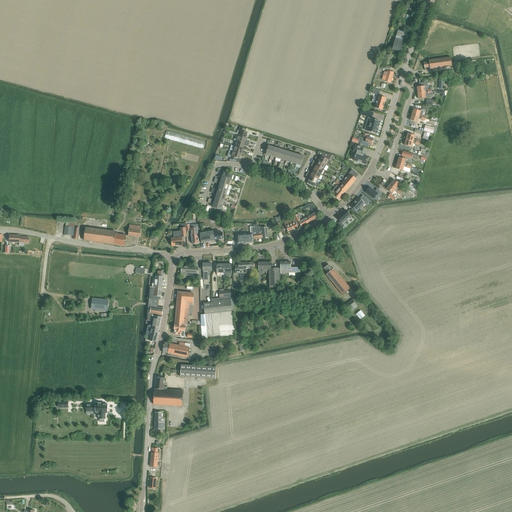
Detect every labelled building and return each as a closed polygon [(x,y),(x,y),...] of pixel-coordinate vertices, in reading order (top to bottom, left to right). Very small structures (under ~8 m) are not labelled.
[(401,37),(404,38),(405,32),(398,30),(396,36),(397,36),(396,39),(395,39),(392,49),(400,51),(403,41),(400,40),(401,37)] [(430,67),(430,69),(452,66),(450,57),(429,60),(429,62),(424,63),(425,68),(430,67)] [(473,68),(471,60),(459,62),(460,68),(467,66),(468,69),(473,68)] [(391,82),(393,73),(387,71),(387,73),(384,73),(382,79),(385,79),(384,80),(391,82)] [(438,77),(437,88),(442,88),(443,81),(445,81),(446,77),(443,77),(438,77)] [(420,87),(417,87),(418,93),(431,92),(431,90),(425,90),(424,86),(425,86),(425,83),(420,83),(420,87)] [(386,99),(378,96),(377,100),(375,100),(374,102),(377,103),(375,108),(382,110),(386,99)] [(425,119),(426,117),(422,116),(423,111),(421,110),(421,111),(414,109),(412,115),(425,119)] [(368,118),(367,122),(370,123),(368,132),(376,134),(379,121),(371,119),(368,118)] [(237,136),(246,138),(247,134),(249,134),(250,131),(240,128),(237,136)] [(167,131),(165,138),(204,148),(206,141),(167,131)] [(364,133),(360,144),(368,147),(369,143),(372,144),(374,139),(367,137),(367,135),(364,133)] [(408,134),(406,139),(420,143),(420,141),(414,139),(415,136),(408,134)] [(268,146),(265,155),(271,157),(273,147),(268,146)] [(354,151),(356,152),(356,153),(353,160),(354,161),(355,162),(357,163),(358,162),(365,164),(368,157),(364,155),(366,149),(356,146),(354,151)] [(429,153),(427,153),(426,153),(425,152),(426,150),(422,149),(421,152),(419,152),(418,155),(424,157),(427,157),(429,153)] [(239,159),(241,154),(233,151),(230,160),(236,161),(237,159),(239,159)] [(316,157),(315,159),(318,161),(326,165),(328,166),(331,162),(329,160),(331,156),(332,155),(319,151),(319,152),(317,155),(321,156),(320,159),(316,157)] [(301,166),(304,157),(299,155),(296,164),(301,166)] [(399,158),(398,163),(411,167),(412,165),(405,163),(406,160),(399,158)] [(314,161),(312,164),(324,170),(326,165),(318,161),(317,163),(314,161)] [(321,175),(324,170),(312,164),(311,166),(314,168),(313,171),(321,175)] [(308,171),(307,173),(318,179),(321,175),(313,171),(312,173),(308,171)] [(356,179),(358,176),(352,171),(349,175),(339,188),(337,186),(332,192),(335,194),(334,195),(339,200),(356,180),(356,179)] [(309,178),(308,180),(306,182),(311,185),(312,182),(318,186),(321,181),(318,179),(307,173),(306,176),(309,178)] [(222,177),(220,182),(229,185),(231,180),(222,177)] [(390,185),(402,193),(403,192),(397,188),(400,184),(394,180),(390,185)] [(413,195),(416,197),(419,187),(417,186),(416,189),(415,188),(414,188),(415,185),(411,183),(409,185),(407,187),(406,189),(407,190),(411,193),(413,194),(413,195)] [(395,191),(400,195),(402,193),(390,185),(387,189),(393,194),(395,191)] [(377,194),(380,196),(382,193),(377,189),(375,192),(369,187),(365,192),(368,194),(373,199),(377,194)] [(403,195),(409,199),(411,197),(403,191),(403,192),(402,193),(400,195),(402,196),(403,195)] [(358,197),(350,205),(355,211),(358,208),(360,209),(362,207),(361,205),(364,202),(366,205),(369,202),(362,195),(359,198),(358,197)] [(212,208),(222,211),(223,205),(214,203),(212,208)] [(344,211),(335,218),(339,222),(336,224),(340,229),(343,227),(341,224),(350,217),(344,211)] [(299,215),(294,217),(295,219),(297,223),(299,221),(300,222),(299,223),(302,227),(317,218),(314,213),(308,216),(308,217),(302,221),(302,220),(301,218),(301,217),(300,216),(299,215)] [(287,223),(285,224),(288,232),(297,228),(295,223),(297,223),(295,219),(294,219),(294,220),(291,222),(290,220),(287,222),(287,223)] [(78,240),(79,228),(75,228),(75,224),(66,223),(65,227),(64,235),(71,236),(74,236),(73,239),(78,240)] [(138,237),(140,238),(141,232),(141,227),(129,225),(128,236),(138,237)] [(193,229),(191,229),(192,234),(190,235),(190,237),(192,237),(193,244),(199,244),(197,229),(198,229),(198,225),(193,226),(193,229)] [(253,225),(253,228),(253,232),(254,236),(254,240),(262,239),(268,238),(268,228),(258,229),(257,225),(255,225),(253,225)] [(85,228),(84,241),(114,245),(124,246),(126,236),(115,234),(115,232),(85,228)] [(250,228),(251,234),(237,235),(238,245),(253,243),(253,234),(254,236),(253,232),(253,228),(250,228)] [(215,241),(214,240),(223,239),(222,233),(218,233),(218,230),(214,231),(214,229),(200,232),(202,243),(215,241)] [(183,246),(182,237),(181,232),(174,232),(174,238),(171,238),(172,247),(183,246)] [(8,235),(8,242),(19,243),(18,246),(23,246),(24,243),(28,243),(28,237),(19,237),(19,235),(17,235),(8,235)] [(281,273),(304,273),(304,268),(291,268),(291,262),(281,262),(281,273)] [(235,266),(235,274),(246,274),(246,269),(254,268),(254,263),(239,263),(239,266),(235,266)] [(268,273),(268,270),(268,269),(271,269),(271,266),(271,263),(259,263),(259,274),(263,274),(263,272),(266,272),(266,274),(268,274),(268,273)] [(209,271),(212,271),(212,264),(203,264),(203,271),(204,271),(204,280),(208,280),(208,274),(209,274),(209,271)] [(326,275),(342,295),(350,289),(342,279),(338,274),(334,269),(333,270),(329,265),(324,269),(328,274),(326,275)] [(280,289),(280,269),(274,269),(274,266),(271,266),(271,269),(268,269),(268,270),(268,273),(269,273),(269,289),(280,289)] [(182,267),(181,275),(198,276),(199,273),(198,273),(198,268),(182,267)] [(156,276),(156,279),(153,278),(152,287),(150,287),(150,289),(162,290),(163,272),(158,272),(157,276),(156,276)] [(150,289),(149,299),(159,300),(161,300),(162,290),(150,289)] [(188,316),(192,316),(194,294),(178,293),(175,325),(185,326),(191,327),(191,324),(187,324),(188,316)] [(201,340),(235,337),(231,312),(231,301),(231,297),(211,299),(211,303),(204,304),(205,314),(201,315),(201,322),(192,321),(192,324),(201,326),(201,340)] [(93,299),(92,309),(107,311),(108,301),(93,299)] [(158,304),(159,300),(149,299),(148,304),(148,306),(148,313),(161,315),(162,315),(163,309),(158,309),(158,304)] [(345,306),(350,312),(358,307),(352,300),(345,306)] [(361,311),(356,315),(360,320),(365,316),(361,311)] [(150,326),(151,327),(155,327),(154,330),(156,331),(156,330),(159,331),(162,318),(161,317),(161,315),(148,313),(147,321),(151,322),(150,326)] [(184,337),(185,326),(175,325),(174,334),(181,335),(181,337),(184,337)] [(150,341),(156,342),(159,331),(156,330),(156,331),(154,330),(155,327),(151,327),(149,336),(149,340),(150,340),(150,341)] [(179,343),(179,346),(164,343),(162,353),(187,358),(189,348),(190,345),(185,344),(179,343)] [(209,379),(215,379),(216,367),(215,367),(181,365),(180,377),(209,379)] [(153,405),(182,406),(183,391),(167,390),(167,387),(164,387),(165,378),(156,378),(155,389),(153,405)] [(95,412),(95,413),(98,413),(98,416),(98,417),(98,419),(99,420),(99,422),(104,422),(104,420),(105,419),(105,413),(108,413),(108,404),(101,404),(101,403),(95,403),(95,404),(86,404),(86,412),(95,412)] [(154,429),(163,429),(163,423),(161,423),(162,413),(155,413),(154,429)] [(158,459),(159,460),(159,457),(158,457),(158,454),(157,453),(158,449),(155,449),(156,447),(152,447),(150,467),(157,467),(158,459)]
